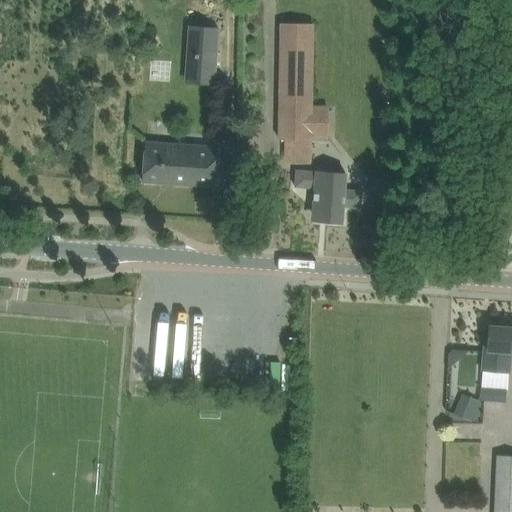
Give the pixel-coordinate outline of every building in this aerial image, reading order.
[(310,141),(312,23),(281,23),(279,139),(310,141)] [(196,52),(193,92),(221,94),(224,54),(196,52)] [(145,142),(142,182),(214,187),(217,147),(145,142)] [(316,220),(342,222),(346,173),(296,169),(295,186),(314,188),(313,203),(317,204),(316,220)] [(510,372),(511,352),(511,327),(489,326),(487,350),(482,349),(481,370),(482,370),(481,387),(507,389),(508,372),(510,372)] [(471,421),(476,408),(459,401),(453,414),(471,421)] [(511,511),(511,455),(495,455),(492,511),(511,511)]
